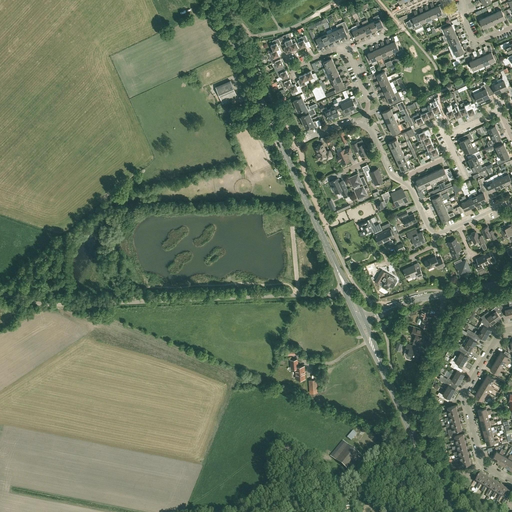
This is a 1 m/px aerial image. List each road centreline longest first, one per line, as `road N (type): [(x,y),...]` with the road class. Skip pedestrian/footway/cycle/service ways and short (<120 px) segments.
road 1 (unclassified): [(345,287),(60,304),(0,292)]
road 2 (secondary): [(359,318),(454,511)]
road 3 (secondary): [(217,0),(282,150)]
road 4 (residential): [(483,463),(465,392),(498,334),(511,328)]
road 5 (secondary): [(282,150),(345,287)]
road 6 (residential): [(362,124),(367,98),(348,51),(334,49),(291,69)]
